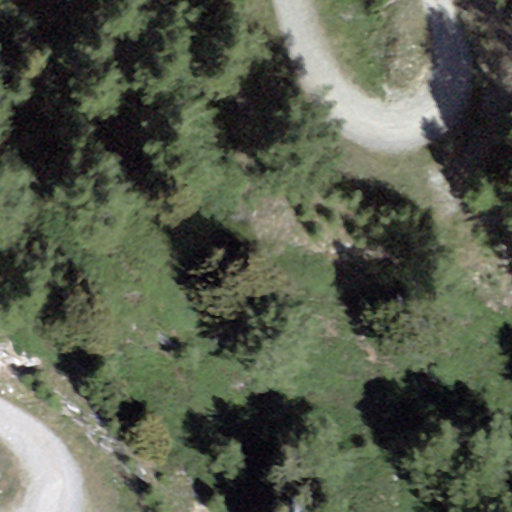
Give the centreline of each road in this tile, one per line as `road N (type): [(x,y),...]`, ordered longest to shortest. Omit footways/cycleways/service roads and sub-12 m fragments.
road 1 (track): [(439,0),(462,72),(452,116),(425,140),(380,129),(344,100),(320,70),(294,0)]
road 2 (track): [(0,411),(70,466),(83,511)]
